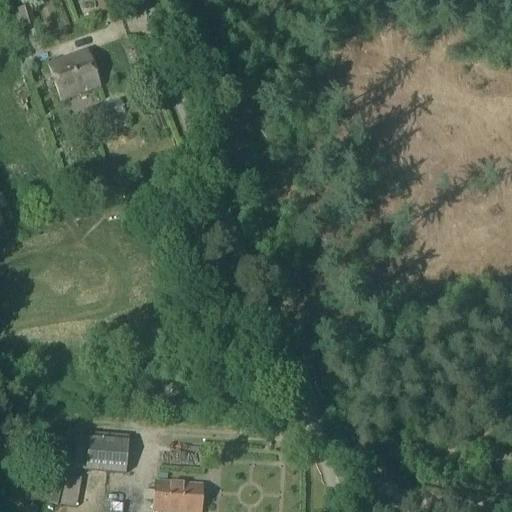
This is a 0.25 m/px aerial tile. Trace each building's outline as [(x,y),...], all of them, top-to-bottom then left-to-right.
[(30,9),(16,13),(22,32),(36,28),(30,9)] [(46,67),(60,107),(101,91),(86,52),(46,67)] [(87,113),(92,128),(125,118),(120,103),(87,113)] [(84,475),(124,478),(126,445),(86,443),(84,475)] [(154,484),(151,511),(199,511),(201,488),(154,484)]
